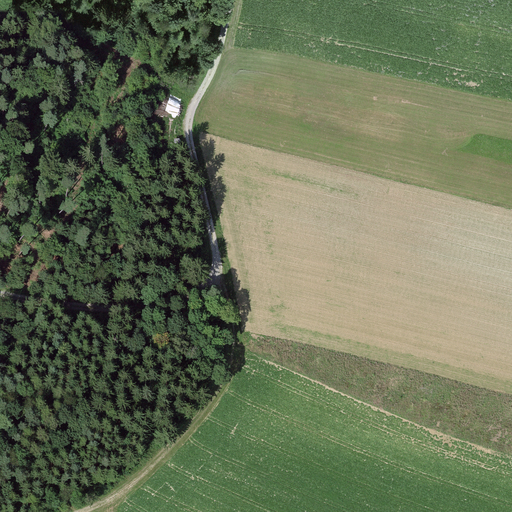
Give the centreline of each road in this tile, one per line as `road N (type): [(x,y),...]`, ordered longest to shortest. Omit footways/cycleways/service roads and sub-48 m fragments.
road 1 (track): [(233,0),(217,71),(192,129),(238,335),(234,360),(217,396),(137,487),(92,511)]
road 2 (track): [(219,262),(202,292),(167,308),(89,312),(0,296)]
road 3 (track): [(0,36),(199,104)]
